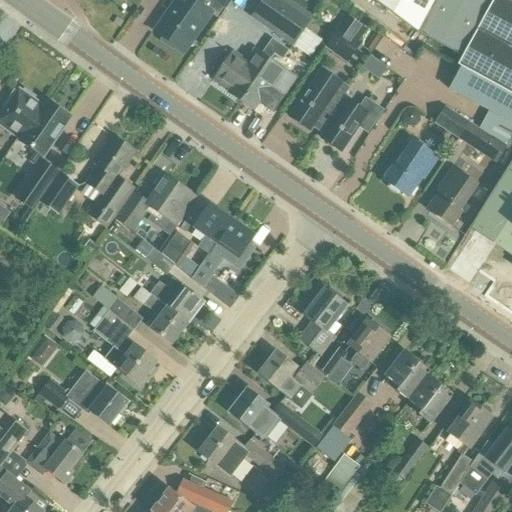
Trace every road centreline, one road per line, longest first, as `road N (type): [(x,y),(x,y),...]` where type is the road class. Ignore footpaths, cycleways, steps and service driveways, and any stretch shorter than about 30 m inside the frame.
road 1 (secondary): [(326,215),(20,0)]
road 2 (residential): [(101,511),(326,215)]
road 3 (secondary): [(511,340),(326,215)]
